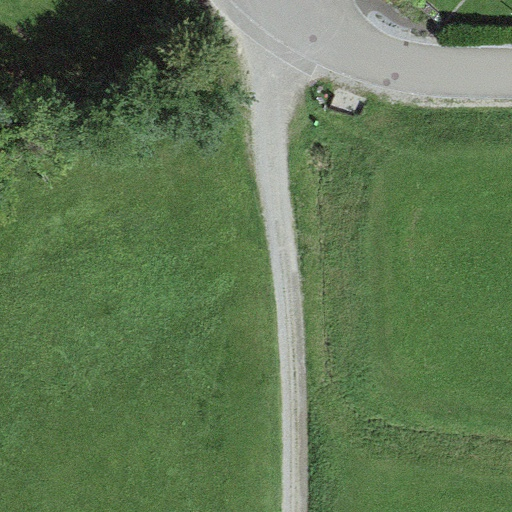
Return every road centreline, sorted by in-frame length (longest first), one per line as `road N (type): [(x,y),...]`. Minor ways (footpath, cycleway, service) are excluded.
road 1 (track): [(304,511),(304,351),(269,96),(274,0)]
road 2 (residential): [(281,0),(358,56),(429,76),(511,75)]
